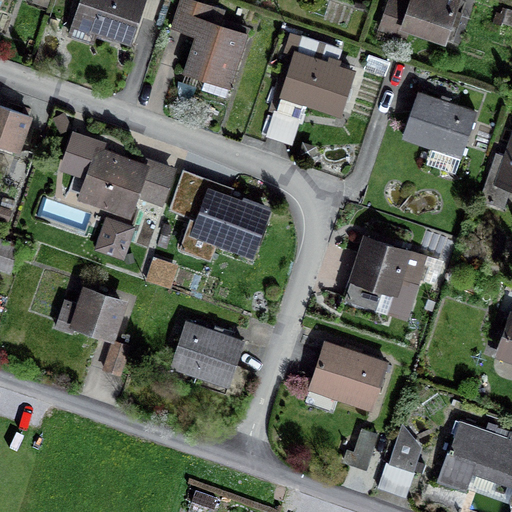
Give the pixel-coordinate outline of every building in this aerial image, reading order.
[(147,1),(145,0),(80,0),(72,27),(131,47),(147,1)] [(460,0),(408,0),(398,28),(443,45),(460,0)] [(227,14),(184,1),(174,33),(196,40),(184,79),(232,94),(249,37),(222,29),(227,14)] [(353,73),(294,55),(280,103),(339,121),(353,73)] [(478,115),(420,96),(405,143),(462,162),(478,115)] [(31,120),(0,109),(0,146),(20,153),(31,120)] [(511,136),(495,187),(511,193),(511,136)] [(150,166),(98,148),(80,203),(132,221),(150,166)] [(176,173),(155,166),(142,202),(163,210),(176,173)] [(269,214),(209,194),(194,238),(253,259),(269,214)] [(137,233),(106,223),(95,257),(126,267),(137,233)] [(430,261),(364,241),(344,304),(410,325),(430,261)] [(27,254),(0,244),(0,278),(16,284),(27,254)] [(126,305),(83,290),(70,329),(113,344),(126,305)] [(511,318),(496,362),(511,367),(511,318)] [(245,345),(186,327),(172,375),(230,392),(245,345)] [(390,366),(326,345),(309,395),(374,416),(390,366)] [(130,354),(112,348),(103,374),(121,380),(130,354)] [(511,435),(508,447),(459,429),(438,487),(468,498),(475,477),(511,490),(511,435)] [(427,438),(404,430),(390,468),(413,476),(427,438)] [(380,440),(362,434),(350,470),(367,476),(380,440)]
